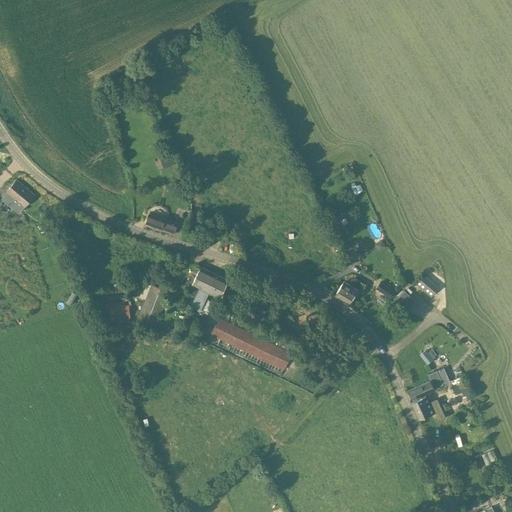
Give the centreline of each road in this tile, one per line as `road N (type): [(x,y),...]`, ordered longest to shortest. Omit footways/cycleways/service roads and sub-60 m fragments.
road 1 (unclassified): [(451,511),(392,371),(336,303),(111,222),(40,178),(0,135)]
road 2 (track): [(376,346),(196,511)]
